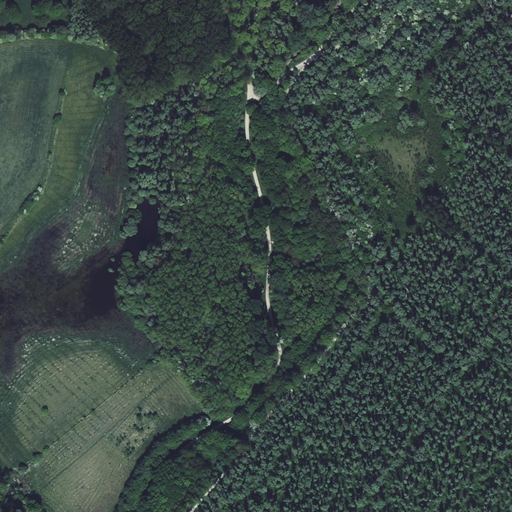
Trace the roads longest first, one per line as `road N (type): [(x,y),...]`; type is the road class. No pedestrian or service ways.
road 1 (unknown): [(174,511),(323,332),(349,288),(317,209),(317,173)]
road 2 (unknown): [(511,91),(456,30),(433,16),(406,21),(373,61),(331,71),(305,106),(315,169)]
road 3 (unknown): [(248,121),(274,124),(317,209)]
